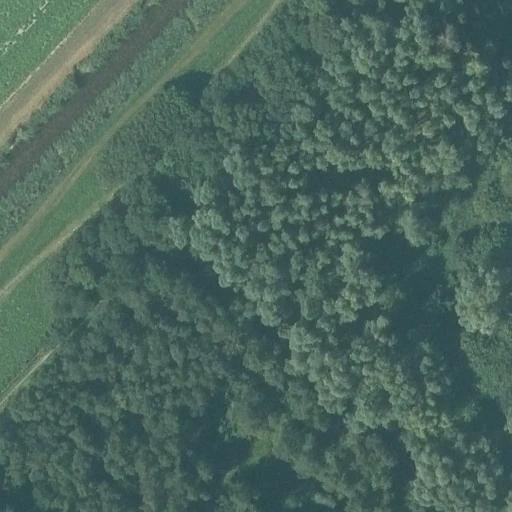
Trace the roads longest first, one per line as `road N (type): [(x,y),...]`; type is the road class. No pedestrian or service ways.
road 1 (track): [(258,458),(274,412),(271,394),(208,329),(178,310),(97,307),(0,409)]
road 2 (track): [(361,511),(258,458),(195,478),(155,511)]
